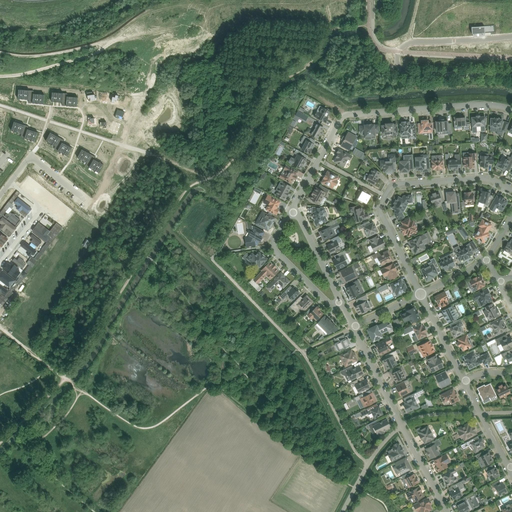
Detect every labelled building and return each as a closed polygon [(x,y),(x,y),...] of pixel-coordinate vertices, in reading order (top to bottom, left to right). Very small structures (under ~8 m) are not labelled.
[(494,25),(471,27),(472,34),(495,32),(494,25)] [(92,92),(87,93),(88,101),(95,100),(95,94),(93,95),(92,92)] [(314,116),(321,120),(325,122),(328,118),(326,117),(327,115),(328,116),(330,112),(329,112),(330,111),(329,111),(329,110),(327,108),(326,109),(322,107),(319,113),(317,111),(314,116)] [(118,110),(115,117),(118,118),(119,116),(123,117),(125,112),(118,110)] [(298,110),(293,119),(297,121),(299,117),(306,121),(308,116),(298,110)] [(457,126),(462,126),(463,130),(470,129),(470,122),(465,122),(465,117),(462,117),(462,116),(459,117),(460,118),(457,118),(457,117),(454,117),(455,129),(457,129),(457,126)] [(476,117),(472,117),(472,122),(473,132),(477,132),(477,131),(481,131),(484,131),(484,129),(485,129),(484,125),(485,125),(485,122),(485,117),(484,117),(484,116),(480,117),(480,116),(476,116),(476,117)] [(490,123),(490,126),(494,126),(494,127),(494,128),(497,128),(497,134),(502,134),(503,131),(506,132),(507,128),(509,123),(504,121),(502,121),(502,119),(499,119),(499,118),(494,118),(491,118),(490,123)] [(418,124),(419,129),(419,133),(429,133),(429,139),(433,139),(432,123),(428,123),(428,120),(421,121),(422,124),(418,124)] [(444,121),(444,120),(440,121),(436,122),(437,132),(444,131),(444,134),(452,133),(452,123),(448,123),(447,121),(444,121)] [(401,124),(400,124),(400,129),(401,135),(408,134),(408,139),(416,138),(415,129),(415,124),(410,124),(410,125),(408,125),(408,123),(407,123),(406,123),(406,121),(401,121),(401,124)] [(112,123),(110,130),(113,131),(116,132),(118,125),(112,123)] [(393,125),(393,124),(391,124),(391,123),(384,123),(385,125),(382,126),(383,134),(387,134),(387,135),(397,134),(397,124),(393,125)] [(311,134),(313,136),(318,138),(323,128),(316,124),(313,130),(312,131),(311,132),(311,133),(311,134)] [(360,126),(360,131),(360,133),(362,133),(362,135),(365,134),(365,136),(371,136),(372,138),(375,138),(375,134),(378,133),(378,131),(379,131),(379,125),(374,125),(374,124),(364,125),(364,126),(360,126)] [(341,146),(345,148),(349,150),(357,137),(348,132),(345,137),(344,136),(343,136),(341,139),(342,140),(343,140),(341,146)] [(312,149),(313,149),(315,145),(314,144),(315,141),(310,138),(310,139),(304,136),(301,142),(304,144),(301,149),(309,153),(312,149)] [(55,146),(54,149),(58,151),(62,142),(64,140),(60,138),(55,146)] [(355,148),(352,154),(363,159),(366,154),(355,148)] [(288,162),(297,166),(301,169),(303,166),(304,167),(306,163),(305,162),(306,159),(302,157),(304,153),(296,149),(294,153),(297,155),(295,159),(291,157),(288,162)] [(334,162),(343,166),(347,158),(349,160),(351,156),(339,149),(337,153),(338,154),(338,155),(338,154),(336,157),(337,157),(334,162)] [(469,157),(464,157),(464,162),(464,167),(469,166),(469,168),(472,167),(474,167),(474,160),(477,160),(477,155),(477,153),(468,154),(469,157)] [(481,156),(481,161),(480,166),(483,166),(483,168),(487,168),(487,167),(488,167),(488,164),(493,164),(493,159),(493,154),(488,153),(488,156),(481,156)] [(448,161),(448,163),(448,168),(449,168),(449,169),(453,169),(453,171),(457,170),(457,169),(458,169),(458,167),(461,167),(460,161),(460,154),(455,155),(455,160),(449,160),(449,161),(448,161)] [(87,163),(85,165),(89,167),(94,159),(95,157),(91,155),(87,163)] [(384,172),(395,171),(395,161),(395,155),(389,155),(389,162),(386,162),(386,161),(384,161),(380,161),(381,168),(384,168),(384,172)] [(400,161),(400,167),(401,172),(404,172),(404,173),(407,173),(407,170),(408,170),(408,169),(413,169),(412,163),(412,164),(411,161),(412,161),(412,155),(404,156),(404,161),(400,161)] [(430,169),(429,169),(429,166),(429,162),(428,162),(428,155),(421,155),(421,157),(416,158),(416,161),(416,166),(417,169),(417,170),(421,170),(421,172),(430,171),(430,169)] [(432,160),(432,164),(432,169),(436,169),(436,170),(439,170),(439,169),(443,169),(443,160),(442,160),(442,155),(437,156),(437,160),(432,160)] [(510,167),(511,163),(511,158),(510,157),(508,157),(507,160),(502,157),(500,161),(499,160),(496,165),(500,167),(499,168),(503,170),(503,168),(505,169),(505,168),(507,165),(510,167)] [(281,174),(280,177),(287,181),(292,184),(294,179),(295,179),(297,176),(296,176),(298,172),(294,169),(286,165),(284,169),(282,174),(281,174)] [(369,175),(366,180),(375,185),(378,180),(377,179),(379,176),(381,173),(377,170),(374,169),(372,172),(371,172),(369,175)] [(321,182),(326,185),(332,188),(334,184),(336,185),(338,182),(336,181),(337,179),(339,180),(340,178),(338,177),(339,176),(328,170),(321,182)] [(286,197),(289,193),(288,193),(290,190),(289,189),(290,186),(291,187),(283,182),(279,188),(278,187),(276,191),(278,192),(276,195),(284,200),(286,197)] [(320,189),(317,188),(315,192),(314,191),(312,194),(313,195),(311,199),(313,200),(312,201),(316,203),(317,202),(318,203),(319,202),(322,196),(325,197),(329,190),(321,186),(320,189)] [(479,202),(478,205),(483,206),(484,205),(488,207),(491,200),(494,196),(490,195),(490,193),(484,191),(485,189),(481,188),(480,192),(481,192),(480,193),(481,194),(478,202),(479,202)] [(361,201),(367,204),(371,196),(366,193),(367,191),(362,189),(356,200),(361,202),(361,201)] [(447,194),(447,199),(447,201),(448,201),(448,203),(450,202),(450,203),(452,203),(453,212),(455,212),(455,213),(460,212),(458,194),(455,194),(455,193),(454,193),(454,192),(452,192),(449,192),(447,192),(447,194)] [(463,196),(463,201),(463,202),(465,202),(465,204),(466,204),(466,205),(472,204),(472,203),(473,203),(473,201),(474,201),(474,195),(472,196),(472,193),(471,193),(471,192),(465,192),(465,194),(464,194),(464,196),(463,196)] [(430,195),(431,200),(432,205),(434,205),(439,203),(439,202),(442,201),(439,193),(436,194),(435,193),(432,194),(433,194),(430,195)] [(14,195),(7,204),(12,209),(14,207),(12,203),(17,197),(14,195)] [(267,195),(263,202),(269,205),(266,209),(269,211),(268,214),(272,216),(273,213),(274,214),(274,213),(276,214),(279,209),(277,208),(280,202),(276,199),(267,195)] [(394,204),(392,208),(396,210),(394,213),(398,220),(402,217),(404,217),(402,213),(408,202),(412,202),(412,200),(411,195),(404,196),(402,199),(399,197),(396,201),(395,200),(394,203),(393,204),(394,204)] [(500,196),(500,197),(497,196),(490,209),(493,211),(495,207),(499,209),(499,210),(501,211),(502,210),(502,211),(505,205),(506,205),(507,203),(507,202),(507,201),(504,200),(505,199),(500,196)] [(22,210),(28,214),(32,210),(18,198),(14,203),(18,206),(16,208),(21,212),(22,210)] [(4,208),(0,212),(0,214),(2,216),(7,210),(9,212),(12,209),(7,204),(6,205),(4,208)] [(357,206),(350,207),(351,213),(354,212),(357,221),(369,218),(368,214),(365,214),(365,213),(364,209),(362,209),(362,208),(357,209),(357,206)] [(313,217),(314,218),(315,220),(315,221),(314,221),(316,226),(327,221),(325,216),(324,217),(323,215),(323,213),(324,213),(325,208),(313,208),(312,213),(313,213),(313,217)] [(256,224),(263,228),(267,230),(267,231),(268,231),(270,229),(275,221),(274,221),(276,218),(274,217),(274,218),(262,211),(260,215),(262,216),(259,221),(258,220),(256,224)] [(7,219),(17,226),(21,221),(13,215),(10,217),(9,216),(7,219)] [(7,229),(13,233),(17,228),(3,217),(0,221),(0,223),(2,225),(0,227),(0,228),(4,232),(7,229)] [(403,232),(404,235),(405,235),(404,234),(407,233),(409,236),(416,233),(413,228),(417,226),(417,225),(417,224),(416,223),(415,222),(413,223),(412,221),(411,222),(409,219),(402,222),(404,225),(401,227),(400,226),(402,230),(403,231),(403,232)] [(321,231),(319,232),(323,240),(325,240),(334,235),(332,231),(338,228),(340,227),(338,223),(336,224),(334,220),(330,222),(326,224),(327,228),(321,231)] [(475,237),(479,240),(484,242),(486,241),(487,239),(486,238),(487,237),(488,237),(490,234),(489,234),(489,233),(487,232),(491,225),(482,220),(479,226),(482,227),(481,229),(480,228),(479,229),(478,230),(477,232),(477,233),(475,237)] [(369,221),(364,223),(358,226),(359,230),(363,228),(365,231),(366,231),(368,236),(377,232),(376,229),(376,228),(375,225),(375,226),(373,223),(370,224),(369,221)] [(54,234),(46,243),(49,245),(57,236),(63,228),(57,223),(50,231),(54,234)] [(32,232),(46,242),(50,237),(48,235),(50,232),(45,228),(43,230),(37,226),(32,232)] [(249,230),(245,237),(245,239),(246,246),(249,246),(257,244),(259,241),(260,242),(263,237),(262,237),(264,232),(254,226),(251,231),(249,230)] [(462,226),(457,229),(465,239),(469,236),(462,226)] [(412,250),(413,251),(414,253),(415,253),(415,254),(424,250),(422,247),(423,244),(427,242),(427,241),(431,239),(428,232),(423,234),(423,235),(420,237),(420,236),(409,241),(413,250),(412,250)] [(31,243),(37,248),(42,242),(32,235),(30,238),(33,240),(31,243)] [(328,245),(328,246),(329,248),(328,248),(331,253),(335,251),(336,252),(340,250),(340,249),(341,248),(338,243),(341,241),(338,236),(330,240),(332,243),(328,245)] [(371,244),(371,245),(367,247),(370,252),(374,251),(385,246),(384,244),(385,244),(383,241),(382,241),(381,239),(378,241),(378,240),(379,239),(378,236),(377,236),(370,239),(372,244),(371,244)] [(477,249),(475,244),(473,241),(469,243),(470,245),(469,246),(468,246),(467,245),(464,247),(465,248),(455,253),(459,261),(464,258),(465,259),(468,258),(469,257),(468,257),(468,256),(473,254),(472,251),(474,250),(474,251),(477,249)] [(26,255),(30,258),(32,255),(34,256),(37,252),(25,242),(21,247),(28,252),(26,255)] [(46,243),(39,252),(42,255),(49,245),(46,243)] [(378,252),(372,255),(374,259),(378,257),(381,264),(382,264),(383,265),(393,260),(388,250),(380,254),(378,252)] [(336,259),(335,260),(333,260),(338,269),(347,264),(345,260),(347,259),(345,255),(346,254),(344,251),(334,256),(336,259)] [(32,257),(29,260),(35,264),(42,255),(39,252),(34,259),(32,257)] [(247,253),(243,257),(246,260),(248,259),(255,266),(257,264),(260,267),(267,260),(259,252),(255,256),(252,253),(249,256),(247,253)] [(445,270),(448,269),(448,270),(453,268),(453,266),(455,265),(454,262),(457,261),(453,253),(447,256),(448,259),(441,262),(442,263),(440,263),(442,268),(444,267),(445,270)] [(12,261),(23,269),(26,264),(24,262),(24,261),(19,258),(17,260),(15,258),(12,261)] [(425,267),(421,270),(423,274),(426,279),(425,280),(426,282),(435,278),(434,276),(438,274),(437,273),(441,271),(434,258),(430,260),(431,262),(428,263),(429,265),(425,267)] [(29,265),(24,272),(27,274),(35,264),(29,260),(27,263),(29,265)] [(8,263),(3,270),(15,280),(21,274),(8,263)] [(273,265),(274,265),(273,264),(272,265),(270,263),(269,263),(262,270),(262,271),(254,280),(258,284),(266,275),(270,279),(278,272),(278,270),(275,268),(277,267),(276,267),(275,267),(273,265)] [(392,264),(388,266),(381,270),(384,276),(385,276),(385,277),(386,278),(387,279),(388,278),(389,278),(390,279),(393,278),(393,277),(395,277),(398,275),(396,271),(396,270),(393,264),(392,264)] [(352,266),(344,270),(340,272),(340,271),(339,272),(344,284),(345,283),(345,282),(358,276),(352,266)] [(8,280),(12,283),(14,281),(4,273),(0,278),(7,283),(8,280)] [(281,273),(277,277),(275,279),(267,288),(270,291),(278,283),(281,285),(282,285),(284,287),(289,281),(289,280),(287,278),(287,279),(286,278),(285,279),(284,277),(284,276),(281,273)] [(483,283),(484,283),(485,282),(484,279),(483,279),(483,278),(482,276),(481,276),(481,275),(476,277),(473,278),(473,279),(470,280),(472,284),(473,287),(471,288),(473,292),(485,286),(483,283)] [(401,280),(391,285),(392,286),(392,287),(393,290),(394,290),(395,291),(396,290),(398,295),(406,291),(407,292),(409,291),(404,282),(404,283),(401,279),(401,280)] [(352,298),(356,296),(361,293),(357,287),(361,285),(358,280),(352,283),(353,285),(347,288),(347,289),(348,291),(347,291),(349,295),(350,295),(351,297),(352,298)] [(11,286),(8,290),(10,290),(13,293),(20,283),(17,281),(12,287),(11,286)] [(377,288),(379,293),(388,288),(386,284),(377,288)] [(2,293),(5,296),(8,291),(0,285),(0,296),(2,293)] [(289,292),(286,290),(280,296),(283,299),(288,294),(290,296),(289,297),(292,300),(293,299),(299,293),(300,292),(296,289),(295,290),(293,288),(289,292)] [(488,289),(483,291),(472,297),(474,300),(480,298),(483,305),(492,301),(490,296),(491,295),(488,289)] [(1,296),(0,296),(0,303),(0,304),(3,305),(5,302),(13,293),(10,290),(9,291),(5,297),(2,294),(1,296)] [(435,298),(436,299),(435,300),(436,302),(437,302),(438,304),(440,303),(442,307),(448,304),(452,302),(450,298),(449,299),(445,293),(445,291),(434,296),(434,297),(435,298)] [(355,306),(359,314),(363,312),(363,313),(367,311),(367,310),(370,309),(367,301),(368,300),(366,295),(355,300),(358,305),(355,306)] [(302,300),(300,297),(291,306),(294,309),(296,311),(301,306),(305,310),(312,303),(311,302),(312,301),(310,300),(308,299),(309,298),(307,297),(306,296),(302,300)] [(492,303),(485,307),(486,310),(484,311),(485,315),(488,313),(491,319),(500,315),(499,311),(497,308),(496,309),(494,306),(492,303)] [(453,305),(451,306),(457,318),(461,316),(456,306),(454,307),(453,305)] [(442,311),(444,314),(443,315),(445,319),(446,318),(448,322),(452,320),(457,318),(451,306),(442,311)] [(312,312),(309,309),(305,313),(308,316),(310,314),(316,320),(323,313),(316,307),(312,312)] [(410,319),(412,322),(420,318),(418,314),(417,311),(416,311),(415,307),(406,311),(406,312),(401,314),(405,322),(410,319)] [(325,331),(328,334),(338,329),(324,316),(317,323),(322,328),(321,329),(324,332),(325,331)] [(508,330),(505,325),(502,317),(490,323),(492,326),(493,325),(496,331),(495,332),(496,335),(498,334),(498,335),(506,330),(508,330)] [(451,331),(454,337),(464,333),(463,330),(462,330),(460,327),(463,325),(460,319),(457,321),(453,322),(449,324),(451,327),(449,328),(451,331)] [(372,338),(373,341),(382,337),(380,333),(390,328),(388,325),(390,324),(390,323),(389,324),(388,322),(379,326),(377,327),(376,326),(368,330),(369,332),(369,333),(370,333),(369,333),(370,333),(370,334),(371,337),(372,337),(371,337),(372,338)] [(418,322),(402,330),(404,334),(415,329),(418,334),(417,335),(413,336),(415,340),(419,339),(427,335),(425,332),(426,332),(424,327),(423,327),(421,324),(419,325),(418,322)] [(344,334),(333,340),(334,339),(336,343),(335,343),(338,351),(350,346),(349,344),(346,340),(347,339),(346,338),(345,338),(343,335),(344,335),(344,334)] [(511,338),(511,336),(510,337),(508,338),(506,334),(496,339),(499,345),(501,344),(504,350),(511,345),(511,341),(511,338)] [(459,342),(457,342),(459,347),(460,346),(462,350),(463,351),(464,350),(468,348),(469,348),(469,349),(473,347),(472,343),(471,344),(468,338),(466,335),(462,337),(458,339),(459,342)] [(375,344),(377,348),(378,348),(380,351),(379,351),(381,355),(391,350),(389,346),(388,347),(386,344),(392,341),(390,337),(375,344)] [(429,341),(425,343),(420,345),(425,356),(427,355),(429,354),(428,354),(434,351),(433,349),(434,348),(432,343),(431,343),(429,341)] [(407,348),(410,354),(415,351),(413,345),(407,348)] [(511,360),(511,349),(502,354),(504,359),(506,358),(508,361),(509,361),(509,362),(511,360)] [(351,350),(346,353),(340,356),(345,366),(351,363),(357,360),(353,353),(352,353),(351,350)] [(396,350),(390,353),(385,356),(387,359),(382,361),(387,369),(397,364),(393,356),(398,354),(396,350)] [(466,366),(468,365),(470,369),(479,364),(479,363),(483,362),(484,364),(491,360),(488,353),(484,355),(483,355),(481,355),(481,356),(481,357),(476,359),(475,356),(476,355),(473,351),(467,354),(467,355),(464,357),(465,360),(463,361),(466,366)] [(436,355),(430,358),(427,359),(429,363),(428,364),(429,364),(427,365),(429,368),(432,367),(433,371),(443,366),(439,358),(438,359),(436,355)] [(352,366),(347,368),(340,371),(342,374),(345,376),(345,375),(348,374),(351,380),(363,374),(359,366),(353,369),(352,366)] [(402,366),(394,370),(389,372),(393,379),(394,378),(396,382),(405,378),(402,371),(404,370),(402,366)] [(444,371),(441,373),(435,376),(441,388),(452,383),(449,378),(448,379),(444,371)] [(367,379),(366,380),(364,380),(363,377),(352,382),(351,383),(353,387),(355,386),(359,393),(370,387),(368,384),(368,383),(369,383),(367,379)] [(400,383),(395,385),(398,390),(399,392),(401,397),(406,395),(409,393),(407,388),(407,389),(405,386),(410,384),(408,379),(400,383)] [(478,388),(480,392),(480,393),(481,395),(484,400),(490,397),(490,398),(496,395),(490,384),(485,386),(484,385),(478,388)] [(506,385),(499,388),(496,390),(500,397),(510,393),(506,385)] [(407,412),(411,410),(412,410),(415,408),(416,409),(419,407),(418,404),(417,404),(415,401),(418,399),(417,397),(422,395),(422,394),(424,392),(423,389),(404,398),(405,402),(404,402),(406,404),(404,405),(407,412)] [(453,389),(440,395),(443,401),(444,402),(450,400),(452,404),(459,400),(456,395),(455,392),(453,389)] [(358,396),(355,397),(356,401),(360,399),(364,407),(367,406),(372,403),(377,401),(375,397),(374,398),(371,393),(370,390),(365,392),(358,396)] [(377,403),(372,406),(360,412),(362,415),(362,416),(371,412),(375,418),(383,414),(382,412),(380,409),(379,406),(378,406),(377,403)] [(368,424),(366,425),(367,429),(370,427),(374,428),(378,435),(384,432),(383,430),(390,427),(389,426),(390,426),(388,420),(386,421),(386,420),(380,423),(378,419),(368,424)] [(473,427),(471,424),(468,426),(468,424),(464,426),(464,425),(458,428),(464,440),(477,434),(475,430),(474,427),(473,427)] [(421,427),(416,429),(419,434),(420,435),(419,435),(422,440),(422,439),(424,443),(434,438),(432,434),(433,433),(431,429),(429,429),(428,426),(422,429),(421,427)] [(478,436),(461,445),(462,449),(463,448),(463,449),(472,444),(474,449),(475,453),(478,451),(478,450),(485,447),(483,443),(484,442),(482,438),(480,439),(478,436)] [(427,449),(428,451),(431,457),(432,457),(435,456),(435,455),(439,453),(435,446),(440,443),(438,439),(426,445),(427,448),(427,449)] [(398,445),(397,444),(394,445),(395,446),(392,448),(391,449),(392,449),(388,451),(389,454),(388,455),(392,461),(404,455),(398,444),(398,445)] [(482,452),(478,454),(476,455),(479,460),(481,459),(485,466),(493,462),(488,453),(484,455),(482,452)] [(438,457),(434,460),(437,467),(436,467),(438,471),(439,470),(440,471),(445,468),(447,468),(447,467),(448,467),(447,466),(448,466),(447,464),(446,464),(449,462),(450,460),(447,455),(446,453),(442,456),(438,457)] [(403,459),(399,462),(395,463),(396,466),(394,467),(396,473),(399,471),(401,474),(409,470),(407,467),(408,467),(407,466),(408,465),(407,462),(406,462),(405,461),(404,462),(403,459)] [(487,467),(485,468),(487,471),(487,472),(489,476),(488,477),(490,480),(491,480),(495,478),(499,476),(498,474),(499,473),(497,469),(496,470),(494,467),(493,468),(492,465),(487,467)] [(454,468),(446,472),(441,475),(443,478),(444,478),(446,481),(445,482),(447,486),(457,480),(455,476),(454,477),(453,473),(456,472),(454,468)] [(415,478),(413,474),(411,475),(410,472),(401,476),(403,480),(406,479),(410,486),(418,482),(418,481),(419,480),(418,478),(417,479),(416,478),(415,478)] [(450,492),(448,493),(450,497),(452,496),(453,499),(456,498),(456,499),(460,497),(459,496),(462,495),(459,489),(465,487),(463,484),(462,481),(453,485),(448,488),(450,492)] [(499,484),(497,481),(492,484),(494,488),(495,487),(500,496),(506,493),(508,492),(507,488),(506,489),(503,482),(499,484)] [(418,487),(413,490),(409,492),(410,492),(407,494),(409,499),(412,498),(414,501),(423,497),(420,492),(422,491),(420,487),(418,488),(418,487)] [(458,504),(456,505),(459,510),(460,511),(466,511),(470,510),(468,506),(469,506),(466,500),(467,500),(466,497),(457,501),(458,504)] [(422,500),(413,505),(416,510),(417,511),(421,510),(421,511),(426,511),(428,511),(432,509),(430,505),(432,504),(430,501),(429,501),(427,498),(422,500)] [(511,511),(511,502),(509,504),(511,507),(507,509),(506,507),(502,509),(503,511),(511,511)]
